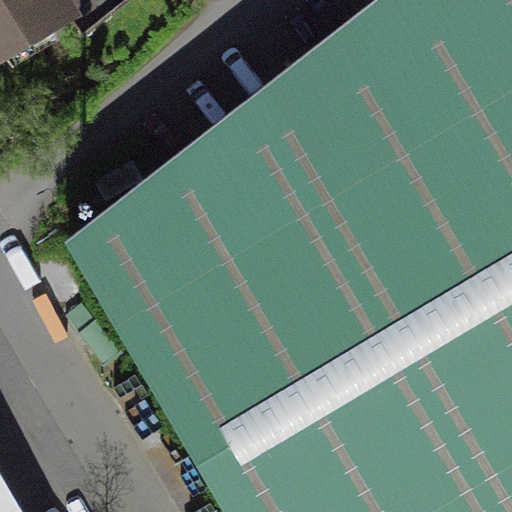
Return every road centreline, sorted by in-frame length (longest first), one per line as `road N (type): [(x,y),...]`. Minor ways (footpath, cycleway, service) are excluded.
road 1 (track): [(0,202),(277,0)]
road 2 (residential): [(0,269),(147,511)]
